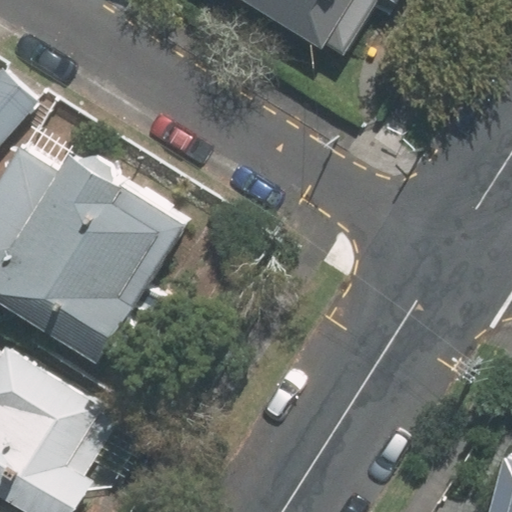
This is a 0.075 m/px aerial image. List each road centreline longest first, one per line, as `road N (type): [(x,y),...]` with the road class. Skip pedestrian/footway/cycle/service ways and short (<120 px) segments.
road 1 (residential): [(49,0),(385,207),(456,240)]
road 2 (residential): [(456,240),(282,511)]
